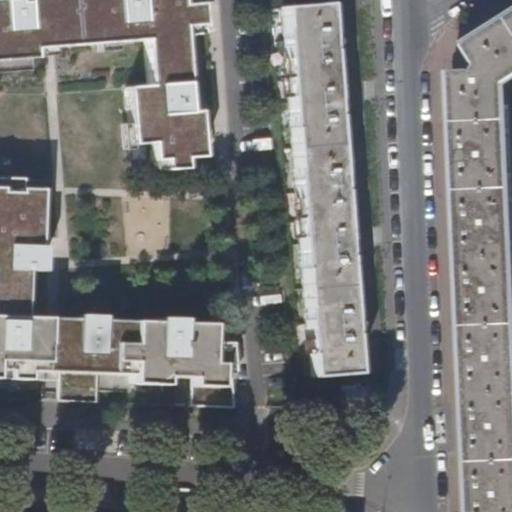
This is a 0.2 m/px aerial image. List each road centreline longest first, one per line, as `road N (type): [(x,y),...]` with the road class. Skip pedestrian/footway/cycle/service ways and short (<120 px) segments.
road 1 (residential): [(414,0),(429,464)]
road 2 (residential): [(0,464),(356,481),(429,464)]
